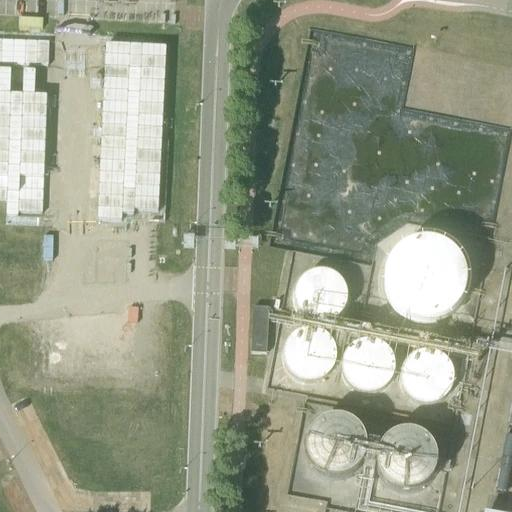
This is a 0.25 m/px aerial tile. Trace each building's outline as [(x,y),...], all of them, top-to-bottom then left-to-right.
[(469,145),(479,143),(475,126),(465,129),(469,145)] [(495,173),(494,173),(497,155),(484,153),(482,164),(470,162),(465,189),(491,194),(495,173)] [(415,210),(414,197),(392,200),(394,213),(415,210)] [(424,250),(420,250),(418,250),(416,251),(411,252),(408,254),(405,256),(403,257),(400,260),(398,262),(397,264),(394,267),(393,269),(392,271),(391,274),(390,277),(390,279),(389,283),(389,285),(389,289),(390,294),(391,298),(392,300),(393,302),(395,305),(397,307),(398,309),(401,312),(403,314),(405,315),(407,316),(409,317),(413,319),(418,320),(423,321),(426,321),(429,321),(434,320),(436,319),(438,318),(441,318),(443,316),(445,315),(448,313),(451,310),(453,308),(454,306),(456,303),(458,300),(459,297),(460,294),(460,292),(461,288),(461,283),(461,280),(460,277),(459,274),(458,271),(457,268),(455,265),(452,262),(450,259),(449,258),(447,257),(444,255),(441,253),(438,252),(435,251),(432,250),(430,250),(428,250),(424,250)] [(277,290),(278,253),(255,252),(254,290),(277,290)] [(310,272),(307,272),(305,272),(304,273),(300,274),(298,275),(296,276),(294,277),(292,279),(291,280),(290,282),(288,284),(287,286),(287,287),(286,290),(285,291),(285,293),(285,296),(284,298),(285,300),(285,304),(286,307),(287,308),(288,310),(289,312),(290,314),(291,315),(293,317),(294,318),(296,319),(297,320),(299,321),(302,322),(305,323),(309,323),(311,324),(313,323),(317,323),(318,322),(320,322),(322,321),(323,320),(325,319),(327,317),(329,316),(330,314),(331,313),(333,311),(334,308),(335,306),(336,304),(336,302),(336,300),(336,296),(336,293),(336,292),(335,289),(334,287),(333,285),(332,283),(330,281),(328,279),(328,278),(326,277),(324,276),(322,274),(320,274),(317,273),(316,272),(314,272),(312,272),(310,272)] [(254,356),(269,356),(271,311),(256,310),(254,356)] [(297,333),(294,333),(292,333),(291,333),(287,335),(285,336),(283,337),(281,338),(279,340),(278,341),(277,343),(275,345),(274,346),(274,348),(273,351),(272,352),(272,354),(272,357),(271,358),(272,361),(272,365),(273,367),(274,369),(275,371),(276,373),(277,374),(278,376),(280,378),(281,379),(283,380),(284,381),(286,382),(289,383),(292,384),(296,384),(298,384),(300,384),(304,384),(305,383),(307,382),(309,382),(310,381),(312,380),(314,378),(316,377),(317,375),(318,374),(320,371),(321,369),(322,367),(323,365),(323,363),(323,360),(323,357),(323,354),(323,352),(322,350),(321,348),(320,346),(319,344),(317,341),(315,340),(315,339),(313,338),(311,336),(309,335),(307,334),(305,333),(303,333),(301,333),(299,333),(297,333)] [(352,342),(350,342),(348,342),(346,343),(343,344),(341,345),(338,347),(337,348),(335,349),(334,351),(333,352),(331,354),(330,356),(329,357),(329,360),(328,362),(328,363),(327,366),(327,368),(327,371),(328,374),(329,377),(330,378),(330,380),(332,382),(333,384),(334,385),(336,387),(337,388),(339,389),(340,390),(342,391),(344,392),(348,393),(351,394),(354,394),(356,394),(359,393),(361,392),(363,392),(365,391),(366,390),(368,389),(370,388),(372,386),(373,384),(374,383),(376,381),(377,379),(378,376),(378,374),(379,373),(379,370),(379,366),(379,364),(379,362),(378,359),(377,358),(376,355),(375,353),(373,351),(371,349),(370,348),(369,347),(367,346),(364,344),(363,344),(360,343),(359,342),(357,342),(355,342),(352,342)] [(419,351),(416,351),(414,351),(412,352),(408,353),(405,354),(402,356),(401,357),(398,359),(397,361),(396,362),(394,365),(393,367),(392,369),(391,371),(390,373),(390,375),(390,379),(390,381),(390,384),(390,388),(391,391),(392,393),(393,395),(395,397),(396,399),(397,401),(400,403),(401,404),(403,405),(405,407),(406,407),(409,409),(413,410),(417,410),(421,411),(423,410),(427,410),(429,409),(431,408),(433,407),(435,406),(436,405),(439,403),(441,401),(442,400),(444,398),(445,396),(447,393),(448,390),(449,388),(449,386),(450,383),(450,379),(449,376),(449,374),(448,371),(447,369),(446,366),(444,363),(442,361),(440,359),(439,358),(438,357),(435,355),(433,354),(431,353),(428,352),(426,351),(424,351),(422,351),(419,351)] [(317,425),(314,425),(312,425),(310,426),(307,427),(304,429),(301,430),(300,431),(298,433),(296,435),(295,436),(293,439),(292,441),(291,442),(290,445),(290,447),(289,449),(289,452),(289,454),(289,457),(290,461),(291,464),(292,466),(292,468),(294,470),(295,472),(296,473),(299,476),(300,477),(302,478),(304,479),(305,480),(308,481),(312,482),(316,483),(319,483),(321,483),(325,482),(327,482),(329,481),(331,480),(333,479),(334,478),(338,476),(339,474),(340,473),(342,471),(343,469),(345,466),(346,463),(346,461),(347,459),(347,456),(347,452),(347,449),(347,447),(346,444),(345,443),(344,440),(342,437),(340,435),(338,433),(337,432),(336,431),(333,429),(331,428),(329,427),(326,426),(324,426),(322,425),(320,425),(317,425)] [(409,438),(406,438),(404,438),(402,439),(398,440),(395,442),(393,443),(391,444),(389,446),(388,448),(386,449),(385,452),(384,454),(383,455),(382,458),(381,460),(381,462),(381,465),(380,467),(381,470),(381,474),(382,477),(383,479),(384,481),(385,483),(387,485),(388,486),(390,489),(392,490),(393,491),(395,492),(397,493),(400,494),(404,495),(408,496),(411,496),(413,496),(417,495),(419,495),(420,494),(422,493),(424,492),(426,491),(429,489),(431,487),(432,486),(433,484),(435,482),(436,479),(437,476),(438,474),(438,472),(439,469),(439,465),(438,462),(438,460),(437,457),(437,456),(435,453),(434,450),(432,448),(430,446),(429,445),(427,444),(425,442),(422,441),(420,440),(418,439),(416,439),(414,438),(412,438),(409,438)]
